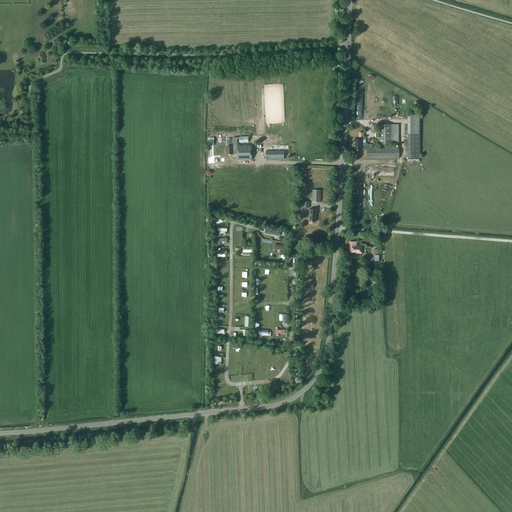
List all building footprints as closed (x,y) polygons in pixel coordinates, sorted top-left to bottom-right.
[(407,114),(408,158),(420,158),(419,114),(407,114)] [(367,150),(367,158),(399,158),(399,147),(388,147),(388,144),(398,144),(398,124),(379,124),(379,147),(372,147),(372,145),(367,145),(367,143),(362,144),(362,140),(353,140),(353,145),(353,151),(362,151),(362,150),(367,150)] [(237,152),(238,160),(252,160),(251,145),(237,145),(237,146),(227,146),(227,154),(235,154),(235,152),(237,152)] [(266,151),(266,159),(284,159),(284,151),(266,151)] [(312,202),(321,202),(321,190),(312,190),(312,202)] [(309,221),(316,222),(317,210),(309,210),(309,221)] [(349,254),(362,254),(363,246),(356,246),(356,241),(349,241),(349,254)] [(274,249),(280,249),(280,254),(284,255),(284,246),(274,245),(274,249)]
